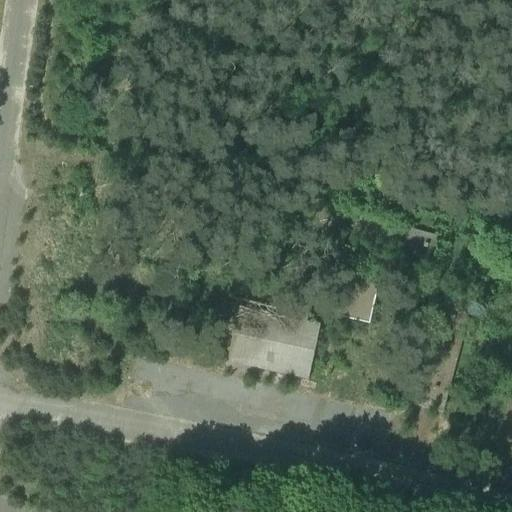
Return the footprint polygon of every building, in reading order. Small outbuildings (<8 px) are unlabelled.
[(399,228),(311,204),(307,220),(395,244),(399,228)] [(438,238),(408,230),(401,257),(431,265),(438,238)] [(364,281),(344,277),(335,316),(336,316),(334,325),(345,327),(347,319),(369,324),(378,285),(371,283),(369,287),(363,285),(364,281)] [(443,295),(413,407),(442,414),(472,303),(443,295)] [(292,321),(239,309),(227,364),(308,381),(320,326),(306,324),(309,310),(295,307),(292,321)]
